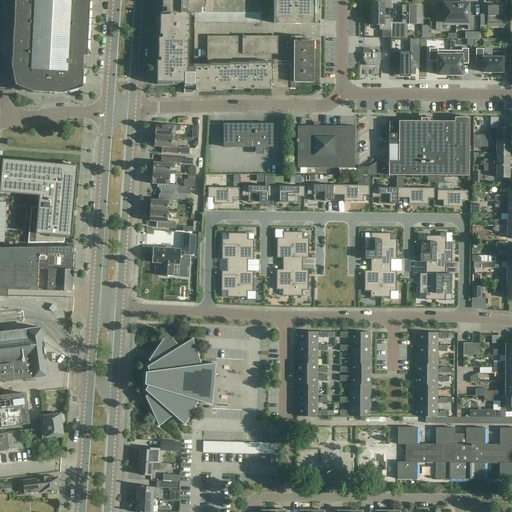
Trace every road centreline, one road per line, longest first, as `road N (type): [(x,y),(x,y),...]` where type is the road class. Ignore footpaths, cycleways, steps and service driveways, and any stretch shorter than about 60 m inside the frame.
road 1 (residential): [(245,511),(260,496),(444,497),(458,511)]
road 2 (residential): [(342,93),(326,107),(132,108)]
road 3 (tertiary): [(95,305),(80,511)]
road 4 (tertiary): [(105,511),(118,307)]
road 5 (tertiary): [(118,307),(132,108)]
road 6 (tertiary): [(107,111),(95,305)]
road 7 (residential): [(511,98),(342,93)]
road 8 (residential): [(205,311),(208,215),(264,216)]
road 9 (residential): [(408,221),(464,223),(460,317)]
